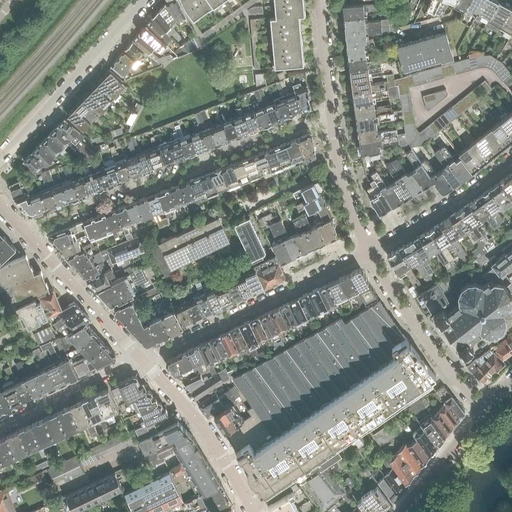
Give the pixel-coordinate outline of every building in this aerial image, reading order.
[(187,21),(176,0),(170,0),(164,3),(176,20),(176,19),(180,24),(187,21)] [(212,7),(217,3),(214,0),(179,0),(185,10),(193,21),(212,7)] [(304,15),(302,0),(273,0),(275,17),(298,15),(304,15)] [(417,0),(409,0),(409,1),(408,1),(406,6),(413,10),(417,0)] [(433,12),(434,12),(439,0),(430,0),(426,9),(424,15),(428,17),(429,15),(431,16),(433,12)] [(439,0),(434,12),(439,15),(446,0),(454,0),(439,0)] [(457,8),(460,9),(463,11),(468,0),(454,0),(452,5),(457,8)] [(468,0),(463,11),(474,17),(483,0),(468,0)] [(498,0),(497,0),(483,0),(474,17),(485,22),(498,0)] [(496,32),(498,28),(510,7),(509,6),(509,5),(505,3),(504,4),(498,0),(485,22),(484,25),(496,32)] [(376,1),(375,1),(349,3),(342,4),(342,10),(341,12),(341,16),(343,17),(364,15),(364,9),(383,7),(383,1),(376,2),(376,1)] [(176,20),(164,3),(157,11),(170,25),(180,38),(181,38),(173,27),(175,26),(172,24),(176,20)] [(498,28),(504,31),(502,35),(508,39),(511,35),(511,33),(511,7),(510,7),(498,28)] [(180,38),(170,25),(157,11),(151,19),(164,32),(167,36),(171,40),(171,38),(168,36),(171,33),(178,40),(180,38)] [(298,15),(275,17),(269,18),(272,42),(300,40),(298,15)] [(343,17),(344,31),(378,27),(386,26),(388,26),(388,20),(365,22),(364,15),(343,17)] [(164,32),(151,19),(145,26),(167,46),(166,45),(171,40),(167,36),(164,32)] [(167,46),(145,26),(138,34),(153,47),(154,48),(154,47),(161,53),(167,46)] [(344,31),(346,44),(373,39),(368,40),(368,33),(389,31),(388,26),(386,26),(378,27),(344,31)] [(435,35),(442,60),(452,58),(445,32),(435,35)] [(154,48),(153,47),(138,34),(131,42),(144,52),(148,56),(149,55),(158,64),(173,58),(169,54),(159,58),(151,51),(154,48)] [(442,60),(435,35),(424,38),(431,62),(440,59),(442,60)] [(195,36),(190,39),(195,48),(200,47),(195,36)] [(431,62),(424,38),(415,40),(422,65),(431,62)] [(190,50),(195,48),(190,39),(185,42),(190,50)] [(375,46),(373,39),(346,44),(346,51),(345,52),(345,55),(347,58),(365,55),(368,54),(367,48),(375,46)] [(303,64),(300,40),(272,42),(274,67),(303,64)] [(422,65),(415,40),(405,43),(412,67),(422,65)] [(144,52),(131,42),(125,49),(138,61),(142,55),(146,58),(148,56),(144,52)] [(185,42),(173,52),(177,56),(190,50),(185,42)] [(402,70),(412,67),(405,43),(395,46),(402,70)] [(124,51),(117,59),(129,69),(127,71),(128,71),(128,70),(134,75),(143,72),(138,68),(134,69),(131,67),(136,61),(124,51)] [(348,65),(349,69),(379,65),(379,58),(368,60),(368,54),(365,55),(347,58),(346,60),(346,63),(348,65)] [(478,67),(486,66),(490,54),(476,56),(478,67)] [(490,54),(486,66),(492,69),(501,62),(490,54)] [(149,56),(151,63),(153,68),(160,65),(149,56)] [(469,57),(472,69),(478,67),(476,56),(469,57)] [(466,71),(472,69),(469,57),(463,59),(466,71)] [(125,74),(128,71),(127,71),(129,69),(117,59),(110,67),(125,79),(129,77),(125,74)] [(456,61),(460,72),(466,71),(463,59),(456,61)] [(453,74),(460,72),(456,61),(450,63),(453,74)] [(492,69),(497,75),(506,68),(501,62),(492,69)] [(444,65),(447,76),(453,74),(450,63),(444,65)] [(379,65),(349,69),(349,74),(350,74),(351,81),(368,78),(372,78),(371,71),(380,70),(379,65)] [(441,78),(447,76),(444,65),(437,67),(441,78)] [(431,68),(434,80),(441,78),(437,67),(431,68)] [(428,81),(434,80),(431,68),(425,70),(428,81)] [(506,68),(497,75),(502,81),(511,74),(506,68)] [(108,69),(100,77),(118,94),(125,86),(108,70),(108,69)] [(418,72),(421,83),(428,81),(425,70),(418,72)] [(294,90),(296,96),(302,109),(309,106),(304,71),(287,73),(294,90)] [(415,85),(421,83),(418,72),(412,74),(415,85)] [(256,86),(265,82),(264,73),(254,74),(256,86)] [(511,81),(511,73),(511,74),(502,81),(511,92),(511,87),(509,84),(511,81)] [(351,89),(352,93),(385,89),(395,86),(394,79),(392,74),(386,75),(387,82),(372,84),(372,78),(368,78),(351,81),(352,89),(351,89)] [(394,79),(409,87),(415,85),(412,74),(394,79)] [(111,101),(118,94),(100,77),(93,85),(111,101)] [(410,93),(409,87),(394,79),(395,86),(396,86),(398,95),(410,93)] [(281,89),(282,93),(291,114),(302,109),(296,96),(294,90),(288,92),(283,80),(278,82),(281,89)] [(485,80),(480,84),(487,92),(491,88),(485,80)] [(273,99),(275,104),(281,118),(291,114),(282,93),(281,89),(278,82),(275,83),(280,97),(273,99)] [(480,84),(475,87),(482,96),(487,92),(480,84)] [(111,101),(93,85),(87,92),(104,108),(111,101)] [(385,89),(352,93),(352,98),(351,101),(352,103),(354,105),(375,101),(374,94),(387,92),(389,99),(399,97),(398,95),(396,86),(395,86),(385,89)] [(475,87),(471,91),(477,100),(482,96),(475,87)] [(270,123),(281,118),(275,104),(273,99),(267,101),(263,88),(257,90),(270,123)] [(436,98),(437,103),(447,95),(445,89),(434,92),(436,98)] [(252,109),(253,112),(259,127),(270,123),(257,90),(254,91),(259,106),(252,109)] [(471,91),(466,95),(473,103),(477,100),(471,91)] [(104,108),(87,92),(80,100),(96,116),(104,108)] [(436,98),(434,92),(422,96),(424,102),(436,98)] [(466,95),(461,99),(468,107),(473,103),(466,95)] [(436,98),(424,102),(426,109),(428,110),(437,103),(436,98)] [(461,99),(457,102),(463,111),(468,107),(461,99)] [(96,116),(80,100),(73,107),(89,123),(96,116)] [(355,112),(355,117),(389,111),(390,111),(389,106),(376,108),(375,101),(354,105),(354,106),(353,108),(353,111),(355,112)] [(457,102),(452,106),(459,114),(463,111),(457,102)] [(259,127),(253,112),(252,109),(245,111),(243,106),(240,107),(249,131),(259,127)] [(452,106),(447,110),(454,118),(459,114),(452,106)] [(82,131),(89,123),(73,107),(69,111),(70,112),(66,116),(67,116),(82,131)] [(231,117),(233,120),(239,135),(249,131),(240,107),(235,109),(237,115),(231,117)] [(356,127),(357,128),(375,125),(374,120),(402,116),(401,112),(401,109),(390,111),(389,111),(355,117),(356,122),(355,124),(356,127)] [(447,110),(443,114),(449,122),(454,118),(447,110)] [(500,121),(511,136),(511,118),(508,114),(505,110),(496,117),(500,121)] [(210,126),(217,143),(228,139),(219,117),(218,115),(217,111),(213,113),(217,124),(210,126)] [(132,112),(129,117),(134,120),(137,115),(132,112)] [(198,125),(197,125),(206,147),(217,143),(210,126),(204,129),(202,123),(203,123),(199,112),(193,114),(198,125)] [(218,115),(219,117),(228,139),(239,135),(233,120),(231,117),(224,119),(222,114),(218,115)] [(443,114),(438,117),(444,126),(449,122),(443,114)] [(134,120),(129,117),(126,123),(131,126),(134,120)] [(438,117),(433,121),(440,129),(444,126),(438,117)] [(65,118),(64,118),(57,126),(79,148),(80,149),(90,140),(79,131),(64,119),(65,118)] [(433,121),(428,125),(435,133),(440,129),(433,121)] [(511,136),(500,121),(491,127),(505,145),(511,141),(510,139),(511,138),(511,137),(511,136)] [(416,129),(415,123),(403,124),(404,129),(404,133),(405,138),(416,129)] [(177,133),(176,133),(185,156),(196,152),(189,134),(182,136),(180,132),(178,125),(174,126),(177,133)] [(196,152),(206,147),(197,125),(194,126),(196,131),(189,134),(196,152)] [(375,125),(357,128),(357,129),(356,132),(357,135),(359,136),(359,141),(404,133),(404,129),(395,131),(394,128),(376,131),(375,125)] [(428,125),(424,129),(430,137),(435,133),(428,125)] [(79,148),(57,126),(48,134),(64,149),(68,144),(74,151),(75,152),(79,148)] [(483,134),(497,151),(497,152),(502,147),(501,146),(503,144),(503,145),(504,144),(504,145),(505,145),(491,127),(483,134)] [(426,141),(419,132),(416,129),(405,138),(407,148),(422,144),(426,141)] [(424,129),(419,132),(426,141),(430,137),(424,129)] [(167,141),(168,145),(174,160),(185,156),(176,133),(173,135),(174,139),(167,141)] [(378,150),(378,149),(377,143),(396,140),(405,138),(404,133),(359,141),(360,146),(359,148),(359,151),(361,152),(361,153),(378,150)] [(64,149),(48,134),(40,143),(53,156),(57,150),(69,160),(72,156),(63,150),(64,149)] [(155,139),(164,164),(174,160),(168,145),(167,141),(160,144),(157,134),(153,135),(155,139)] [(307,134),(295,139),(303,159),(307,170),(315,166),(314,156),(315,155),(311,136),(307,134)] [(483,134),(474,141),(488,158),(494,154),(493,153),(495,151),(496,152),(496,151),(496,152),(497,151),(483,134)] [(147,151),(147,153),(153,168),(164,164),(155,139),(150,141),(153,149),(147,151)] [(295,139),(284,143),(292,163),(303,159),(295,139)] [(126,159),(126,161),(132,176),(143,172),(134,149),(132,143),(131,140),(127,142),(130,151),(132,156),(126,159)] [(466,148),(480,165),(485,161),(484,159),(486,158),(487,158),(488,158),(474,141),(466,148)] [(132,143),(134,149),(143,172),(153,168),(147,153),(147,151),(140,153),(138,148),(136,142),(132,143)] [(53,156),(40,143),(31,152),(43,164),(45,166),(47,164),(48,166),(55,162),(50,159),(53,156)] [(284,143),(274,148),(282,167),(283,167),(287,178),(291,176),(287,165),(292,163),(284,143)] [(459,157),(455,161),(443,145),(439,149),(461,179),(471,172),(461,159),(459,157)] [(112,156),(112,158),(122,180),(132,176),(126,161),(126,159),(118,162),(120,159),(118,154),(117,154),(114,147),(109,149),(112,156)] [(282,167),(274,148),(263,152),(271,171),(282,167)] [(416,168),(411,171),(422,187),(432,180),(420,162),(411,149),(410,148),(397,151),(401,156),(406,153),(416,168)] [(480,165),(466,148),(457,154),(459,157),(461,159),(471,172),(477,168),(476,166),(478,165),(479,165),(480,165)] [(461,179),(439,149),(434,152),(445,168),(440,171),(451,186),(461,179)] [(367,161),(366,159),(379,155),(378,150),(361,153),(362,160),(364,166),(368,165),(369,165),(368,160),(367,161)] [(45,166),(43,164),(31,152),(22,161),(35,172),(42,164),(45,166)] [(263,152),(252,156),(260,175),(271,171),(263,152)] [(395,180),(391,183),(402,199),(411,193),(391,163),(386,154),(385,152),(379,156),(386,166),(395,180)] [(411,193),(422,187),(411,171),(406,174),(396,160),(391,152),(386,154),(391,163),(411,193)] [(249,180),(260,175),(252,156),(242,160),(249,180)] [(104,167),(105,169),(111,185),(122,180),(112,158),(108,159),(110,165),(104,167)] [(445,191),(451,186),(440,171),(436,174),(425,159),(420,162),(432,180),(438,190),(439,190),(440,191),(444,191),(445,191)] [(249,180),(242,160),(231,164),(239,184),(249,180)] [(391,205),(402,199),(391,183),(386,186),(377,173),(372,163),(369,165),(368,165),(366,167),(371,176),(372,176),(374,179),(391,205)] [(91,166),(100,189),(111,185),(105,169),(104,167),(97,169),(95,164),(91,166)] [(220,168),(228,188),(239,184),(231,164),(220,168)] [(60,181),(61,184),(68,201),(78,197),(72,180),(66,165),(62,166),(66,179),(60,181)] [(66,165),(72,180),(78,197),(89,193),(83,178),(82,174),(76,176),(74,171),(70,173),(67,165),(66,165)] [(82,174),(83,178),(89,193),(100,189),(91,166),(87,167),(89,171),(82,174)] [(220,168),(209,172),(217,192),(228,188),(220,168)] [(199,176),(206,196),(217,192),(209,172),(199,176)] [(47,181),(50,188),(57,206),(68,201),(61,184),(60,181),(54,183),(51,175),(47,177),(48,181),(47,181)] [(511,181),(507,175),(497,182),(511,200),(510,198),(511,196),(511,181)] [(199,176),(188,180),(195,198),(196,200),(206,196),(199,176)] [(374,206),(379,213),(391,205),(374,179),(370,182),(372,185),(367,188),(371,196),(369,197),(370,198),(370,201),(372,204),(374,206)] [(35,214),(26,189),(23,180),(20,181),(20,180),(9,185),(14,198),(13,198),(28,214),(31,215),(32,215),(35,214)] [(195,198),(188,180),(177,185),(184,202),(195,198)] [(318,180),(291,193),(294,199),(301,195),(300,193),(302,192),(305,198),(323,190),(322,189),(322,188),(322,187),(322,186),(322,185),(321,184),(320,183),(319,183),(318,180)] [(38,190),(39,192),(46,210),(57,206),(50,188),(47,181),(44,182),(46,187),(38,190)] [(511,200),(497,182),(489,189),(500,205),(502,207),(511,200)] [(179,205),(184,202),(177,185),(167,189),(174,206),(175,206),(177,214),(182,212),(179,205)] [(30,188),(26,189),(35,214),(46,210),(39,192),(38,190),(32,192),(30,188)] [(174,206),(167,189),(156,193),(163,210),(164,210),(167,217),(167,218),(171,216),(168,208),(174,206)] [(495,208),(500,205),(489,189),(478,197),(496,220),(497,223),(503,218),(495,208)] [(159,219),(157,213),(163,210),(156,193),(146,197),(153,214),(156,222),(159,228),(169,224),(167,218),(167,217),(159,219)] [(295,204),(298,211),(303,209),(301,207),(304,205),(307,211),(316,207),(325,203),(325,202),(324,202),(324,201),(324,200),(324,199),(324,198),(323,198),(323,197),(322,197),(321,196),(320,193),(295,204)] [(153,214),(146,197),(135,201),(142,218),(153,214)] [(478,197),(468,203),(481,221),(485,219),(492,228),(498,224),(497,223),(496,220),(478,197)] [(142,218),(135,201),(125,205),(132,222),(142,218)] [(314,221),(316,225),(324,241),(336,235),(333,225),(333,223),(332,220),(331,219),(325,203),(316,207),(321,218),(314,221)] [(481,221),(468,203),(458,210),(486,252),(488,251),(491,254),(504,245),(501,241),(497,245),(493,239),(488,243),(476,225),(481,221)] [(132,222),(125,205),(114,209),(121,227),(132,222)] [(291,257),(301,252),(293,235),(291,231),(286,234),(273,208),(268,210),(270,213),(271,216),(291,257)] [(121,227),(114,209),(104,213),(111,231),(121,227)] [(458,210),(449,217),(461,236),(466,232),(471,241),(474,239),(477,243),(477,247),(471,251),(480,264),(487,259),(484,254),(486,252),(458,210)] [(258,219),(254,211),(232,222),(253,269),(255,272),(263,287),(284,277),(277,263),(262,228),(258,219)] [(104,213),(93,217),(100,235),(111,231),(104,213)] [(279,262),(291,257),(271,216),(270,213),(258,219),(262,228),(269,226),(274,238),(269,241),(279,262)] [(324,241),(316,225),(310,228),(303,213),(298,216),(312,246),(318,244),(319,244),(322,243),(322,242),(324,241)] [(228,237),(218,216),(199,225),(198,225),(175,236),(175,235),(159,242),(150,246),(164,277),(174,272),(171,265),(228,237)] [(291,231),(293,235),(301,252),(302,251),(304,251),(306,250),(307,249),(312,246),(298,216),(292,219),(296,229),(291,231)] [(93,217),(83,221),(88,233),(90,238),(100,235),(93,217)] [(461,236),(449,217),(438,224),(449,240),(454,247),(466,265),(469,263),(463,254),(466,252),(457,238),(461,236)] [(144,221),(145,226),(147,231),(152,229),(149,219),(144,221)] [(48,237),(58,248),(76,239),(79,237),(88,233),(83,221),(70,226),(49,234),(48,237)] [(454,247),(449,240),(438,224),(428,230),(447,259),(448,260),(453,257),(448,250),(454,247)] [(428,230),(417,236),(429,253),(431,256),(432,258),(438,254),(446,269),(448,268),(451,274),(455,272),(448,260),(447,259),(428,230)] [(79,237),(76,239),(58,248),(65,256),(80,249),(92,244),(92,243),(82,247),(80,240),(89,237),(89,239),(90,238),(88,233),(79,237)] [(111,266),(85,279),(95,290),(109,282),(133,270),(128,256),(131,255),(133,260),(140,257),(138,253),(144,250),(139,236),(106,249),(109,258),(112,266),(113,266),(112,262),(115,261),(116,264),(118,264),(120,270),(113,272),(111,266)] [(431,256),(429,253),(417,236),(406,243),(426,271),(427,272),(432,269),(425,259),(431,256)] [(7,240),(0,246),(0,263),(15,249),(7,240)] [(427,272),(426,271),(406,243),(396,249),(407,265),(413,262),(420,275),(421,275),(429,287),(442,279),(441,277),(436,280),(434,277),(431,279),(427,272)] [(92,244),(80,249),(65,256),(72,263),(89,256),(96,252),(97,251),(99,251),(97,244),(93,246),(92,244)] [(451,305),(449,307),(450,309),(445,312),(442,308),(434,313),(432,314),(433,315),(431,316),(432,317),(430,319),(432,318),(436,322),(436,323),(434,324),(435,325),(437,323),(437,324),(439,323),(440,324),(441,323),(445,329),(444,330),(445,331),(443,332),(444,333),(445,331),(450,337),(448,338),(449,339),(451,338),(451,339),(452,338),(457,345),(456,346),(457,346),(455,347),(456,348),(454,349),(455,350),(457,349),(460,354),(459,355),(459,356),(461,354),(462,355),(463,354),(463,355),(471,348),(466,341),(471,338),(472,339),(475,338),(473,336),(480,331),(485,334),(484,336),(486,337),(487,334),(492,334),(494,337),(496,336),(497,337),(502,334),(500,333),(502,331),(500,328),(502,325),(504,325),(505,323),(502,322),(501,316),(509,311),(511,315),(511,247),(491,264),(493,267),(484,274),(489,282),(481,288),(480,287),(475,284),(475,282),(473,281),(472,284),(467,284),(467,282),(465,282),(465,285),(462,288),(460,286),(458,288),(461,290),(459,294),(457,293),(456,296),(459,296),(460,302),(453,307),(451,305)] [(94,265),(109,258),(106,249),(99,251),(97,251),(96,252),(89,256),(72,263),(79,271),(94,265)] [(407,265),(396,249),(389,253),(388,257),(397,272),(399,276),(405,273),(410,281),(413,285),(418,294),(423,291),(416,278),(412,273),(407,265)] [(0,289),(5,287),(33,273),(27,261),(26,260),(25,259),(24,259),(23,258),(21,258),(20,258),(19,258),(17,258),(16,258),(10,264),(8,262),(0,265),(0,289)] [(109,258),(94,265),(79,271),(85,279),(111,266),(112,266),(109,258)] [(244,277),(252,293),(263,287),(255,272),(253,269),(246,272),(243,266),(240,267),(244,277)] [(109,282),(95,290),(108,304),(146,286),(144,282),(148,280),(141,267),(133,270),(109,282)] [(230,272),(234,282),(242,297),(252,293),(244,277),(240,267),(238,268),(241,275),(234,278),(231,271),(230,272)] [(357,269),(347,274),(363,304),(363,305),(378,298),(370,285),(361,270),(357,269)] [(13,306),(17,304),(48,290),(43,277),(37,271),(33,273),(5,287),(13,306)] [(223,283),(232,302),(242,297),(234,282),(230,272),(228,273),(230,279),(223,283)] [(363,305),(363,304),(347,274),(336,279),(346,297),(348,302),(350,301),(347,296),(353,294),(359,307),(363,305)] [(348,302),(346,297),(336,279),(327,284),(335,302),(342,299),(344,303),(348,302)] [(423,291),(418,294),(416,295),(421,303),(425,301),(430,309),(447,299),(442,291),(448,288),(442,279),(429,287),(423,291)] [(152,283),(154,288),(161,284),(159,280),(152,283)] [(210,282),(222,307),(232,302),(223,283),(214,287),(211,281),(210,282)] [(200,286),(205,296),(212,312),(222,307),(210,282),(207,283),(210,288),(204,291),(201,286),(200,286)] [(161,284),(154,288),(140,295),(143,299),(164,289),(161,284)] [(335,302),(327,284),(316,289),(327,309),(327,311),(335,307),(339,317),(341,316),(335,302)] [(413,285),(408,288),(413,297),(416,295),(418,294),(413,285)] [(194,300),(202,316),(212,312),(205,296),(200,286),(197,288),(199,293),(194,296),(191,291),(190,291),(194,300)] [(48,290),(17,304),(13,306),(17,314),(22,312),(28,326),(45,318),(45,317),(60,309),(51,288),(48,290)] [(185,305),(192,321),(202,316),(194,300),(190,291),(188,292),(190,298),(184,300),(178,289),(177,290),(185,305)] [(327,311),(327,309),(316,289),(307,293),(317,314),(318,315),(327,311)] [(174,310),(181,326),(192,321),(185,305),(177,290),(172,292),(175,298),(178,297),(180,303),(172,307),(174,310)] [(297,298),(307,318),(308,320),(318,315),(317,314),(307,293),(297,298)] [(162,302),(159,294),(154,296),(156,300),(158,299),(160,303),(162,302)] [(308,320),(307,318),(297,298),(287,303),(296,323),(299,329),(301,328),(299,324),(308,320)] [(124,320),(136,314),(128,300),(119,305),(118,304),(114,306),(114,307),(113,307),(113,308),(114,308),(114,309),(124,320)] [(232,378),(250,407),(293,471),(301,482),(299,483),(319,511),(323,511),(347,493),(327,466),(341,455),(333,444),(425,382),(435,375),(425,364),(415,350),(410,343),(409,343),(404,336),(396,325),(388,314),(379,300),(364,308),(343,323),(339,317),(295,342),(285,348),(276,353),(267,358),(256,364),(232,378)] [(73,302),(60,309),(45,317),(45,318),(48,316),(54,323),(52,324),(56,329),(65,322),(80,310),(73,302)] [(161,311),(162,314),(160,315),(168,332),(181,326),(174,310),(172,307),(170,302),(165,304),(167,308),(161,311)] [(299,329),(296,323),(287,303),(277,308),(288,329),(295,326),(297,330),(299,329)] [(288,329),(277,308),(267,312),(280,337),(282,340),(281,340),(285,348),(295,342),(291,331),(284,335),(283,332),(288,329)] [(62,335),(72,330),(84,323),(88,320),(87,320),(88,318),(80,310),(65,322),(56,329),(62,335)] [(147,321),(149,323),(156,338),(168,332),(160,315),(162,314),(161,311),(157,313),(156,310),(150,312),(152,316),(149,317),(151,320),(147,321)] [(276,353),(285,348),(281,340),(277,343),(275,340),(280,337),(267,312),(257,317),(270,343),(271,343),(276,353)] [(156,338),(149,323),(147,321),(151,320),(149,317),(140,322),(136,314),(124,320),(144,341),(145,342),(147,342),(148,342),(156,338)] [(259,344),(259,343),(262,350),(263,350),(268,348),(264,341),(266,340),(268,344),(270,343),(257,317),(247,322),(258,342),(259,344)] [(258,342),(247,322),(238,326),(248,346),(251,352),(256,364),(267,358),(263,350),(262,350),(257,353),(254,346),(259,344),(258,342)] [(79,346),(94,334),(84,323),(72,330),(62,335),(58,336),(62,344),(61,344),(65,353),(70,351),(66,342),(72,339),(79,346)] [(54,335),(49,324),(33,332),(37,342),(54,335)] [(251,352),(248,346),(238,326),(228,331),(238,351),(241,359),(242,358),(240,352),(246,349),(248,354),(251,352)] [(238,351),(228,331),(217,336),(226,353),(227,356),(235,352),(239,360),(241,359),(238,351)] [(89,357),(97,349),(103,343),(94,334),(79,346),(79,347),(70,351),(65,353),(67,355),(77,376),(79,375),(78,374),(77,375),(72,364),(69,358),(81,352),(85,357),(88,356),(89,357)] [(511,336),(511,335),(502,341),(511,353),(511,352),(511,336)] [(56,360),(57,362),(59,361),(59,363),(58,364),(66,381),(70,379),(77,376),(67,355),(65,353),(61,344),(62,344),(58,336),(54,338),(60,353),(63,352),(64,357),(59,359),(56,360)] [(227,356),(226,353),(217,336),(207,341),(215,359),(217,361),(227,356)] [(206,364),(212,376),(216,373),(212,363),(217,361),(215,359),(207,341),(196,346),(206,364)] [(502,360),(511,353),(502,341),(493,348),(502,360)] [(114,355),(103,343),(97,349),(108,361),(113,358),(114,355)] [(55,386),(66,381),(58,364),(59,363),(59,361),(57,362),(56,360),(59,359),(53,345),(48,348),(54,361),(49,364),(45,366),(46,368),(47,367),(48,368),(47,369),(55,386)] [(45,391),(55,386),(47,369),(48,368),(47,367),(46,368),(45,366),(49,364),(41,346),(29,352),(30,356),(32,357),(38,354),(44,366),(38,369),(37,369),(34,370),(35,373),(37,372),(38,374),(36,375),(45,391)] [(206,364),(196,346),(185,351),(192,366),(195,366),(200,364),(201,366),(206,364)] [(90,369),(108,361),(97,349),(89,357),(88,356),(85,357),(86,358),(73,363),(78,374),(79,375),(90,369)] [(482,372),(488,377),(494,370),(496,372),(497,372),(496,371),(504,363),(489,350),(474,360),(475,361),(484,370),(482,372)] [(185,351),(174,356),(181,371),(183,370),(186,369),(189,368),(190,370),(196,368),(195,366),(192,366),(185,351)] [(33,396),(45,391),(36,375),(38,374),(37,372),(35,373),(34,370),(37,369),(32,357),(30,356),(26,358),(33,372),(27,374),(23,376),(24,378),(26,377),(26,379),(25,380),(33,396)] [(185,373),(183,370),(181,371),(174,356),(167,360),(166,365),(177,376),(185,373)] [(14,385),(22,401),(33,396),(25,380),(26,379),(26,377),(24,378),(23,376),(27,374),(20,361),(15,363),(22,377),(16,379),(12,381),(13,383),(15,382),(16,384),(14,385)] [(484,370),(475,361),(474,362),(475,363),(473,365),(471,362),(465,367),(482,383),(488,377),(482,372),(484,370)] [(11,406),(22,401),(14,385),(16,384),(15,382),(13,383),(12,381),(16,379),(10,366),(4,369),(10,382),(6,384),(4,385),(2,386),(3,388),(4,388),(5,389),(3,390),(11,406)] [(216,373),(212,376),(208,379),(190,391),(186,394),(192,401),(229,378),(228,376),(236,373),(234,369),(226,372),(225,368),(216,373)] [(0,411),(11,406),(3,390),(5,389),(4,388),(3,388),(2,386),(4,385),(6,384),(0,372),(0,411)] [(182,383),(190,391),(208,379),(207,377),(202,381),(199,375),(182,383)] [(145,391),(147,390),(144,385),(140,384),(136,377),(133,376),(121,381),(129,398),(145,391)] [(121,381),(111,386),(115,395),(114,399),(115,402),(123,398),(124,401),(129,398),(121,381)] [(228,400),(229,402),(234,399),(240,395),(234,385),(222,393),(223,395),(217,399),(213,394),(196,405),(208,418),(213,415),(223,408),(229,405),(228,402),(223,405),(222,403),(228,400)] [(457,420),(463,412),(458,405),(458,404),(458,403),(456,401),(455,401),(450,395),(447,391),(443,386),(434,392),(440,400),(441,400),(444,403),(457,420)] [(117,409),(107,388),(101,391),(93,395),(109,427),(110,426),(104,415),(117,409)] [(123,416),(156,401),(154,397),(152,397),(150,392),(145,391),(129,398),(124,401),(123,398),(115,402),(119,411),(121,411),(123,416)] [(81,400),(91,421),(97,434),(98,434),(92,421),(98,418),(104,429),(109,427),(93,395),(81,400)] [(424,407),(420,401),(418,397),(407,404),(411,410),(414,414),(424,407)] [(425,398),(420,401),(424,407),(429,404),(425,398)] [(224,432),(224,433),(244,419),(243,419),(234,405),(237,403),(234,399),(229,402),(228,402),(229,405),(223,408),(213,415),(224,432)] [(97,434),(91,421),(81,400),(68,406),(78,427),(85,424),(91,437),(97,434)] [(438,409),(438,410),(451,427),(457,420),(444,403),(441,400),(440,400),(443,404),(438,409)] [(135,427),(166,412),(164,407),(162,408),(160,403),(156,401),(123,416),(124,417),(129,415),(135,427)] [(68,406),(56,412),(66,433),(78,427),(68,406)] [(249,415),(243,419),(244,419),(224,433),(240,458),(260,494),(270,487),(269,487),(293,471),(250,407),(245,410),(249,415)] [(166,412),(135,427),(138,436),(179,417),(175,409),(166,412)] [(429,412),(445,435),(451,427),(438,410),(438,409),(432,416),(429,412)] [(54,439),(66,433),(56,412),(43,418),(58,450),(59,449),(54,439)] [(421,424),(436,445),(445,435),(429,412),(418,420),(421,424)] [(43,418),(30,424),(40,445),(47,442),(52,453),(58,450),(43,418)] [(176,420),(136,439),(142,451),(171,438),(173,444),(190,436),(186,429),(185,430),(176,420)] [(406,425),(410,431),(428,455),(436,445),(421,424),(418,420),(417,421),(420,426),(412,432),(407,425),(406,425)] [(397,434),(389,422),(371,434),(379,446),(397,434)] [(28,451),(40,445),(30,424),(18,430),(28,451)] [(407,446),(420,464),(428,455),(410,431),(406,425),(403,428),(411,439),(405,443),(407,446)] [(130,429),(124,432),(129,444),(135,442),(130,429)] [(18,430),(5,436),(15,458),(28,451),(18,430)] [(123,447),(129,444),(124,432),(118,435),(123,447)] [(371,439),(367,433),(359,438),(363,444),(371,439)] [(123,447),(118,435),(112,438),(118,450),(123,447)] [(5,436),(0,438),(0,458),(3,464),(15,458),(5,436)] [(198,492),(220,484),(190,436),(173,444),(172,445),(157,451),(145,457),(150,468),(164,461),(162,455),(174,449),(182,463),(170,470),(173,476),(181,472),(184,477),(186,476),(196,494),(198,492)] [(112,453),(118,450),(112,438),(106,440),(112,453)] [(343,453),(360,442),(357,438),(341,450),(343,453)] [(112,453),(106,440),(100,443),(106,456),(112,453)] [(397,452),(412,474),(420,464),(407,446),(405,443),(404,441),(396,450),(397,452)] [(381,449),(404,484),(412,474),(397,452),(396,450),(391,442),(381,449)] [(100,458),(106,456),(100,443),(94,446),(100,458)] [(364,450),(359,443),(353,447),(358,454),(364,450)] [(100,458),(94,446),(88,449),(94,461),(100,458)] [(88,464),(94,461),(88,449),(82,452),(88,464)] [(88,464),(82,452),(76,454),(82,467),(88,464)] [(84,472),(82,467),(76,454),(47,468),(55,486),(84,472)] [(389,471),(385,476),(398,492),(404,485),(388,462),(383,455),(380,457),(385,464),(389,471)] [(37,470),(48,465),(46,461),(35,466),(37,470)] [(25,476),(36,471),(34,467),(23,472),(25,476)] [(43,470),(17,482),(21,490),(46,479),(43,470)] [(180,503),(183,501),(169,471),(123,493),(132,511),(161,511),(167,510),(177,505),(180,503)] [(73,511),(122,489),(114,472),(65,495),(73,511)] [(391,501),(398,492),(385,476),(379,484),(391,501)] [(226,495),(220,484),(198,492),(196,494),(196,495),(183,501),(180,503),(184,511),(186,511),(207,503),(226,495)] [(382,511),(390,503),(377,486),(357,502),(364,511),(378,511),(380,510),(381,511),(382,511)] [(15,511),(4,488),(0,489),(0,511),(15,511)] [(267,506),(270,511),(298,511),(288,493),(267,506)] [(211,511),(213,511),(223,508),(231,504),(226,495),(207,503),(209,507),(197,511),(211,511)] [(349,495),(345,499),(351,508),(356,504),(349,495)]
